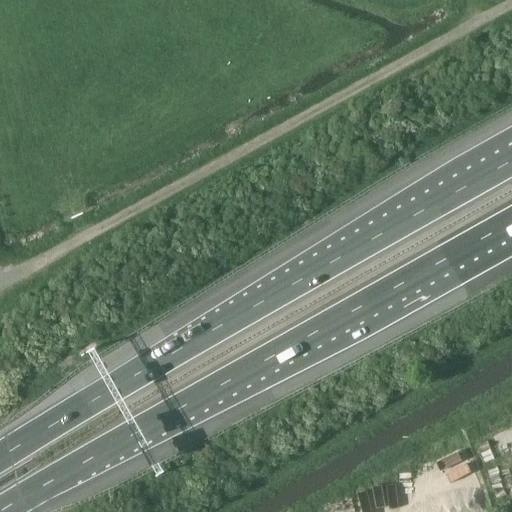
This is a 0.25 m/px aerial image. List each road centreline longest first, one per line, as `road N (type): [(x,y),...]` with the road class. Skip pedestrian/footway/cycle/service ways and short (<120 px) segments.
road 1 (motorway): [(511,161),(0,458)]
road 2 (motorway): [(2,511),(511,222)]
road 3 (track): [(0,283),(511,4)]
